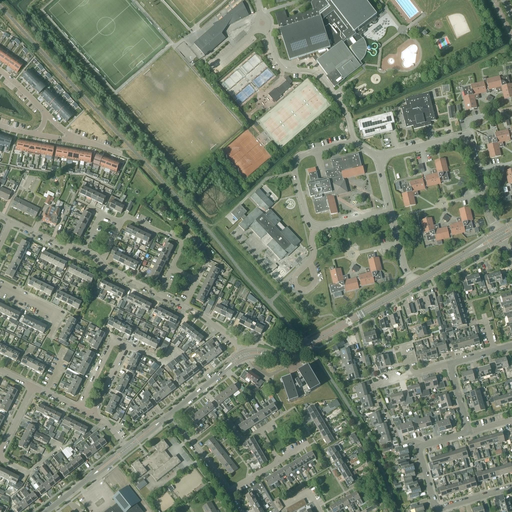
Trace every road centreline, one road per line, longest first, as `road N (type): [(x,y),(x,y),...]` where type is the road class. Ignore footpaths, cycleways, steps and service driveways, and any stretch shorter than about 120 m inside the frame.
road 1 (residential): [(353,141),(296,159),(305,218),(325,226),(390,210)]
road 2 (residential): [(497,232),(469,133),(377,156)]
road 3 (residential): [(353,141),(323,81),(280,66),(264,29)]
